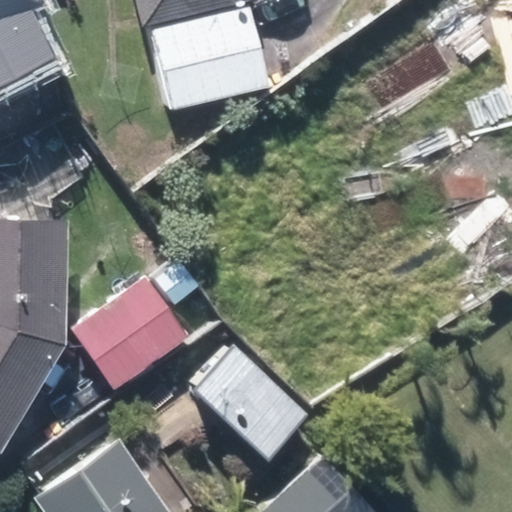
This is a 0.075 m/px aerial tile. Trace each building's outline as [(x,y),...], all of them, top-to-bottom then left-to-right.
[(131,0),(135,13),(145,10),(168,99),(263,75),(243,0),(131,0)] [(447,65),(421,29),(289,122),(332,183),(351,170),(422,270),(511,205),(511,150),(503,138),(481,153),(429,78),(447,65)] [(69,211),(0,208),(0,409),(53,327),(69,211)] [(176,324),(136,268),(70,315),(110,371),(176,324)] [(294,398),(230,338),(191,380),(255,440),(294,398)] [(171,511),(113,425),(30,480),(51,511),(171,511)] [(359,511),(360,511),(305,449),(244,503),(251,511),(359,511)]
